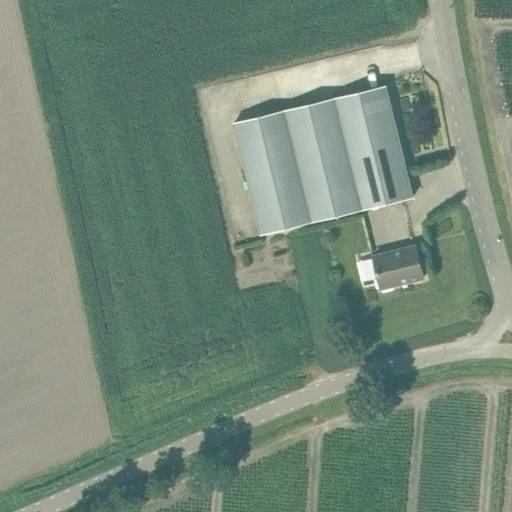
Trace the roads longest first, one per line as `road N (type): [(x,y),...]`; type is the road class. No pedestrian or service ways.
road 1 (unclassified): [(33,511),(256,413),(472,347)]
road 2 (unclassified): [(511,305),(456,106),(439,0)]
